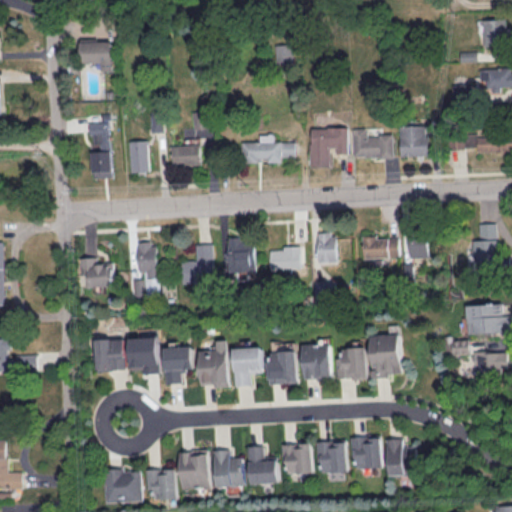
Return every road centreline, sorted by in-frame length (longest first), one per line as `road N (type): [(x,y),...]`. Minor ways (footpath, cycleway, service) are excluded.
road 1 (residential): [(73,511),(50,22)]
road 2 (residential): [(511,187),(60,209)]
road 3 (residential): [(511,465),(451,425),(399,408),(160,416)]
road 4 (residential): [(160,416),(134,396),(117,395),(107,401),(103,429),(114,442),(130,443),(148,436),(160,416)]
